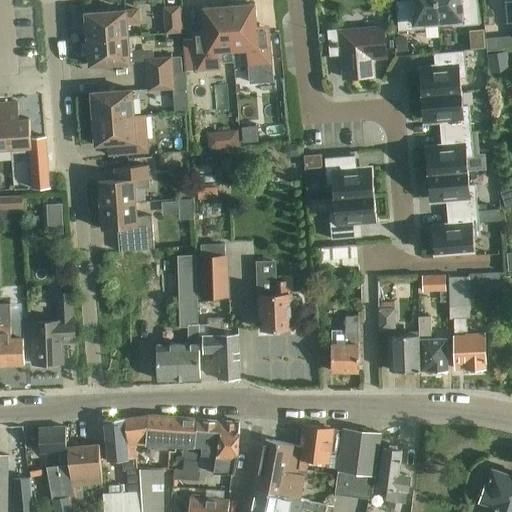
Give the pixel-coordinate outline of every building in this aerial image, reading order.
[(200,21),(197,0),(180,0),(183,23),(200,21)] [(234,5),(229,5),(233,50),(248,49),(249,66),(250,81),(273,79),(272,65),(269,32),(257,33),(255,3),(249,4),(247,0),(245,0),(235,1),(234,5)] [(438,21),(436,0),(412,0),(413,2),(409,3),(408,0),(396,2),(398,31),(425,28),(425,22),(438,21)] [(436,0),(438,21),(452,20),(453,26),(479,24),(477,0),(436,0)] [(217,51),(233,50),(229,5),(224,6),(222,2),(210,3),(208,7),(203,7),(205,37),(193,38),(196,71),(219,69),(217,51)] [(165,33),(181,32),(179,6),(163,7),(165,33)] [(88,39),(128,36),(127,22),(138,22),(138,10),(126,10),(86,13),(88,39)] [(343,31),(343,28),(327,30),(330,55),(342,54),(345,78),(373,75),(371,57),(386,56),(383,28),(343,31)] [(511,34),(486,37),(487,51),(511,48),(511,34)] [(129,51),(128,36),(88,39),(90,65),(141,61),(140,50),(129,51)] [(420,72),(422,95),(462,92),(461,78),(467,77),(464,50),(435,53),(436,66),(438,66),(439,70),(420,72)] [(487,51),(488,71),(509,70),(508,50),(487,51)] [(147,75),(172,73),(182,72),(180,56),(145,59),(147,75)] [(172,73),(147,75),(148,91),(174,89),(186,88),(184,72),(182,72),(172,73)] [(92,93),(94,119),(134,116),(132,90),(92,93)] [(463,106),(462,92),(422,95),(424,118),(443,117),(443,121),(441,121),(442,133),(471,130),(469,105),(463,106)] [(0,149),(11,148),(7,102),(0,102),(0,149)] [(18,102),(7,102),(11,148),(30,147),(32,173),(48,171),(48,168),(45,136),(31,137),(29,119),(19,119),(18,102)] [(145,115),(134,116),(94,119),(96,145),(108,144),(109,155),(148,152),(145,115)] [(428,174),(468,171),(467,157),(473,156),(471,130),(442,133),(443,145),(445,145),(445,149),(426,151),(428,174)] [(333,184),(334,198),(374,194),(372,171),(353,173),(353,168),(355,168),(354,155),(325,158),(327,184),(333,184)] [(99,181),(100,205),(136,202),(135,188),(149,187),(148,165),(122,167),(123,179),(99,181)] [(469,185),(468,171),(428,174),(430,197),(449,196),(450,200),(447,201),(448,212),(478,210),(475,184),(469,185)] [(216,180),(217,191),(236,189),(235,178),(216,180)] [(374,194),(334,198),(335,212),(329,212),(332,239),(361,236),(360,224),(358,224),(357,220),(376,218),(374,194)] [(22,196),(0,197),(0,208),(23,207),(22,196)] [(137,217),(136,202),(100,205),(102,229),(127,227),(127,239),(118,239),(119,251),(154,249),(152,216),(137,217)] [(478,210),(448,212),(449,224),(452,224),(452,228),(433,230),(435,254),(475,251),(474,236),(480,236),(478,210)] [(202,257),(201,257),(202,297),(226,296),(225,256),(224,242),(202,243),(202,257)] [(319,248),(319,260),(336,259),(337,267),(358,265),(356,244),(323,246),(324,248),(319,248)] [(195,257),(179,257),(182,325),(188,325),(188,344),(156,345),(158,379),(200,378),(198,324),(195,257)] [(277,259),(257,260),(258,294),(262,294),(263,330),(266,329),(268,332),(275,332),(277,329),(291,328),(290,307),(299,307),(301,305),(301,298),(299,296),(289,296),(289,293),(288,293),(287,281),(278,281),(277,259)] [(291,262),(279,262),(279,280),(291,279),(291,262)] [(511,280),(511,265),(502,265),(502,280),(511,280)] [(482,274),(470,274),(470,277),(470,285),(482,285),(482,274)] [(445,275),(423,276),(424,290),(446,290),(445,275)] [(467,326),(466,326),(466,318),(470,318),(470,305),(470,285),(470,277),(450,277),(450,306),(450,318),(454,318),(456,368),(469,368),(471,372),(482,371),(483,367),(486,367),(485,335),(467,335),(467,326)] [(72,316),(71,293),(56,294),(57,321),(32,322),(34,363),(37,363),(40,366),(47,366),(49,363),(62,362),(60,332),(74,331),(74,316),(72,316)] [(0,350),(1,365),(24,364),(22,319),(10,319),(9,303),(0,303),(0,350)] [(394,308),(378,308),(379,330),(395,330),(394,308)] [(359,370),(359,344),(358,315),(345,316),(345,330),(332,330),(332,344),(331,344),(332,370),(359,370)] [(419,316),(419,334),(420,369),(432,369),(434,373),(443,372),(445,369),(448,369),(447,338),(431,338),(431,316),(419,316)] [(208,335),(204,335),(205,352),(218,351),(219,377),(222,377),(225,381),(234,381),(237,376),(240,376),(239,334),(225,335),(224,317),(207,318),(208,335)] [(420,369),(419,334),(391,335),(391,370),(403,370),(407,373),(415,373),(418,369),(420,369)] [(178,445),(186,446),(196,447),(198,419),(149,414),(149,416),(126,419),(128,443),(158,445),(158,451),(170,450),(170,445),(178,445)] [(129,458),(128,443),(126,419),(126,417),(105,419),(109,462),(123,461),(124,470),(127,470),(130,493),(143,492),(142,469),(138,469),(137,457),(129,458)] [(221,441),(223,421),(198,419),(196,447),(186,446),(185,453),(179,452),(178,465),(200,466),(200,470),(215,470),(217,455),(219,456),(220,443),(221,441)] [(238,450),(239,444),(241,423),(223,421),(221,441),(220,443),(219,456),(217,455),(215,470),(235,471),(238,450)] [(302,446),(297,468),(305,470),(307,459),(327,463),(329,452),(340,453),(343,430),(332,429),(332,428),(305,424),(302,446)] [(40,453),(67,451),(66,427),(39,428),(40,453)] [(381,433),(380,433),(343,428),(343,430),(340,453),(335,494),(371,500),(375,474),(381,433)] [(297,468),(302,446),(266,439),(260,466),(296,473),(297,468)] [(68,447),(70,466),(72,485),(103,483),(100,444),(68,447)] [(383,448),(378,487),(388,488),(386,500),(406,503),(407,491),(408,491),(410,476),(399,474),(402,451),(398,450),(396,446),(390,445),(387,449),(383,448)] [(0,511),(7,511),(9,457),(0,456),(0,511)] [(200,466),(178,465),(175,465),(174,477),(199,478),(200,470),(200,466)] [(75,511),(72,485),(70,466),(49,467),(56,511),(75,511)] [(256,489),(300,499),(304,475),(296,473),(260,466),(256,489)] [(143,492),(143,511),(164,511),(165,469),(142,469),(143,492)] [(511,511),(511,475),(492,469),(487,484),(486,484),(485,486),(481,488),(479,494),(482,499),(481,501),(498,507),(495,511),(511,511)] [(16,511),(33,511),(31,478),(13,480),(16,511)] [(256,489),(251,511),(301,511),(303,508),(321,511),(324,511),(326,504),(310,500),(300,499),(256,489)] [(130,493),(131,511),(143,511),(143,492),(130,493)] [(131,511),(130,493),(117,494),(118,511),(131,511)] [(118,511),(117,494),(103,495),(104,511),(118,511)] [(191,498),(190,511),(228,511),(230,500),(196,498),(191,498)]
